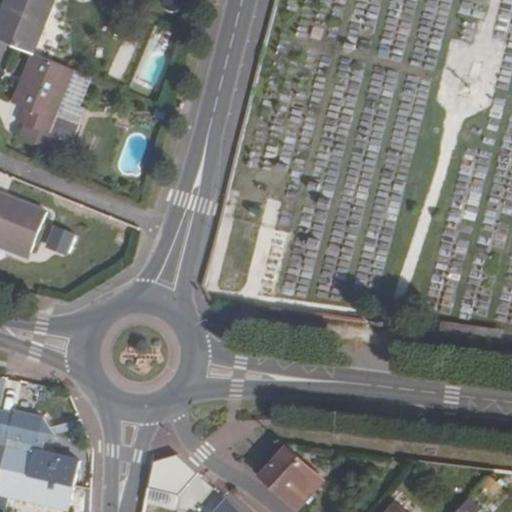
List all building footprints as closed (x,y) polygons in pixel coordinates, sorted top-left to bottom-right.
[(54,0),(8,0),(0,21),(0,40),(16,47),(34,54),(54,0)] [(55,119),(74,71),(34,54),(14,103),(26,108),(19,124),(53,137),(61,121),(55,119)] [(0,194),(0,241),(33,254),(49,214),(0,194)] [(56,224),(47,248),(72,256),(80,233),(56,224)] [(14,415),(0,411),(0,442),(8,445),(36,451),(30,476),(76,487),(81,462),(42,453),(44,444),(47,441),(55,436),(45,418),(14,412),(14,415)] [(36,451),(8,445),(0,486),(0,495),(9,497),(70,510),(76,487),(30,476),(36,451)] [(289,448),(263,476),(300,509),(325,481),(289,448)] [(219,491),(198,509),(200,511),(213,511),(227,500),(219,491)] [(0,509),(6,511),(9,497),(0,495),(0,509)] [(217,511),(248,511),(234,497),(217,511)] [(480,511),(482,510),(469,499),(457,511),(480,511)]
